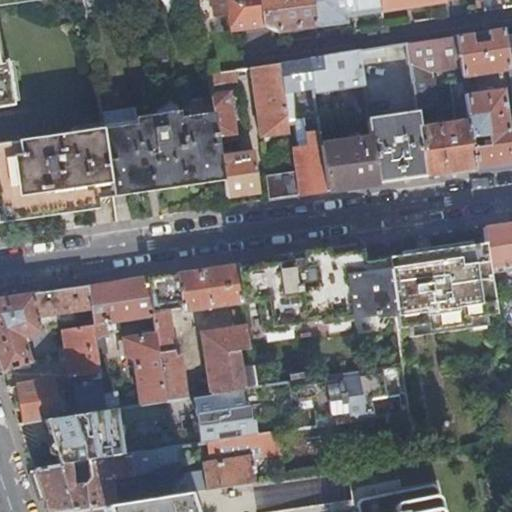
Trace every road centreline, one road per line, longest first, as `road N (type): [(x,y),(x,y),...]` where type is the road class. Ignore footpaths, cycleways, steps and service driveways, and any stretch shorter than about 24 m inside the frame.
road 1 (residential): [(0,269),(511,195)]
road 2 (residential): [(511,14),(258,51)]
